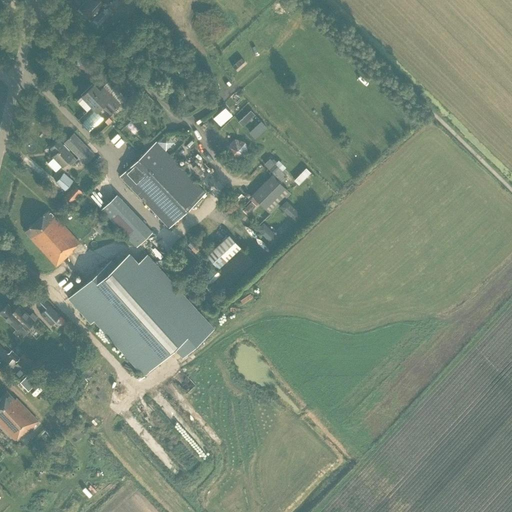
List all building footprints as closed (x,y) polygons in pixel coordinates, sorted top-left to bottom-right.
[(90,0),(92,1),(83,11),(96,23),(109,9),(105,6),(110,0),(90,0)] [(114,29),(107,35),(103,39),(109,46),(121,37),(114,29)] [(104,87),(99,91),(93,84),(82,96),(96,111),(103,105),(110,113),(120,104),(104,87)] [(220,125),(232,114),(224,107),(213,118),(220,125)] [(257,111),(248,120),(252,123),(261,115),(257,111)] [(130,114),(116,128),(128,141),(143,127),(130,114)] [(270,124),(261,133),(264,136),(273,128),(270,124)] [(73,134),(64,142),(85,164),(85,163),(93,155),(73,134)] [(224,145),(231,153),(241,144),(233,136),(224,145)] [(282,137),(273,146),(276,149),(285,141),(282,137)] [(55,154),(52,156),(62,167),(67,162),(70,165),(76,160),(73,156),(58,140),(50,148),(55,154)] [(125,161),(130,155),(117,141),(111,147),(125,161)] [(119,176),(169,227),(205,192),(156,141),(119,176)] [(246,176),(268,154),(260,145),(237,167),(246,176)] [(181,152),(183,158),(190,154),(188,149),(181,152)] [(294,150),(285,159),(289,162),(298,154),(294,150)] [(278,179),(284,174),(269,155),(263,160),(278,179)] [(205,163),(193,172),(198,179),(210,171),(205,163)] [(307,163),(298,171),(301,175),(310,167),(307,163)] [(79,176),(84,181),(88,178),(84,172),(79,176)] [(72,181),(63,173),(56,182),(65,190),(72,181)] [(272,175),(252,196),(270,214),(290,193),(286,189),(272,175)] [(201,183),(205,190),(217,184),(213,177),(201,183)] [(64,196),(70,201),(72,203),(79,195),(82,197),(85,194),(74,185),(64,196)] [(97,188),(89,195),(94,201),(102,193),(97,188)] [(137,246),(138,244),(152,231),(116,195),(101,209),(137,246)] [(249,208),(262,220),(266,216),(254,204),(249,208)] [(57,221),(54,218),(55,217),(48,210),(24,231),(56,266),(73,250),(72,249),(79,243),(63,225),(62,226),(57,220),(57,221)] [(100,220),(93,227),(100,234),(106,227),(100,220)] [(269,242),(275,238),(265,222),(259,226),(269,242)] [(217,265),(239,242),(226,230),(204,253),(217,265)] [(110,261),(73,294),(144,373),(173,347),(182,358),(213,330),(146,255),(137,264),(128,254),(115,266),(110,261)] [(215,267),(203,279),(208,284),(220,272),(215,267)] [(60,315),(41,295),(35,301),(43,310),(39,314),(50,325),(60,315)] [(13,310),(7,304),(0,310),(0,312),(16,328),(12,331),(20,339),(28,330),(27,328),(38,317),(32,311),(29,314),(19,304),(13,310)] [(19,358),(16,355),(11,350),(8,354),(0,346),(0,360),(0,361),(0,360),(0,364),(4,368),(12,358),(16,362),(19,358)] [(37,382),(28,373),(19,382),(28,391),(37,382)] [(7,391),(0,397),(0,423),(15,439),(21,433),(23,435),(38,421),(16,398),(15,399),(7,391)] [(190,455),(155,403),(150,406),(145,400),(137,406),(177,465),(191,456),(190,454),(190,455)]
